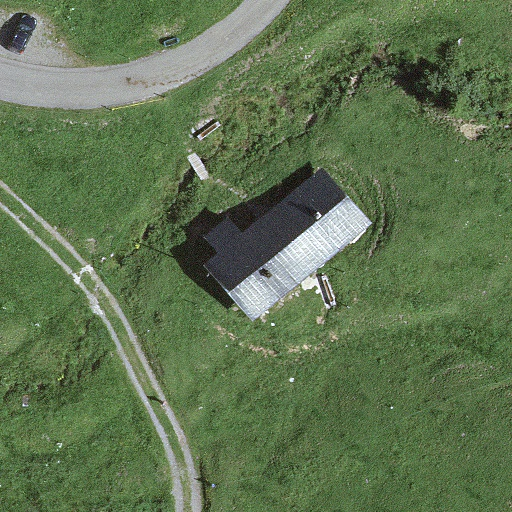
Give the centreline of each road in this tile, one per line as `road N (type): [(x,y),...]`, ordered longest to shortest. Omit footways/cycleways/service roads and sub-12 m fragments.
road 1 (track): [(0,195),(76,265),(112,316),(176,448),(188,511)]
road 2 (unclassified): [(260,0),(197,52),(140,76),(83,86),(0,81)]
